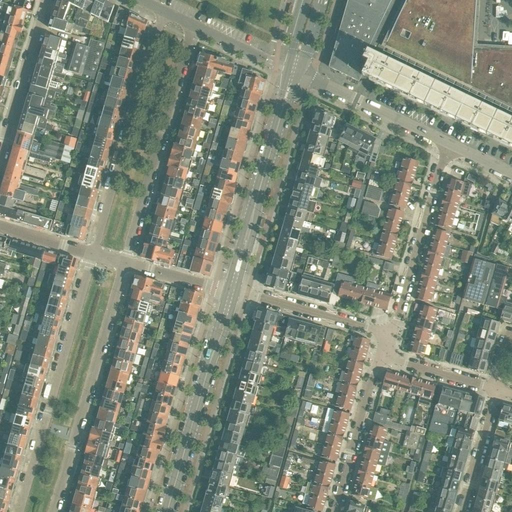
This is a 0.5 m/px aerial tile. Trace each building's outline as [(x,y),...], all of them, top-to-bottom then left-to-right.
[(22,9),(33,12),(35,3),(36,0),(25,0),(24,5),(23,5),(22,9)] [(56,0),(51,19),(60,21),(64,10),(62,10),(66,0),(56,0)] [(76,0),(66,0),(62,10),(64,10),(60,21),(68,23),(70,17),(65,16),(69,4),(74,6),(76,0)] [(74,25),(76,26),(85,0),(76,0),(74,6),(78,8),(76,16),(75,20),(76,20),(74,25)] [(83,28),(86,29),(88,22),(91,15),(95,0),(85,0),(76,26),(83,28)] [(88,22),(86,29),(89,30),(91,31),(93,26),(96,27),(106,1),(102,0),(95,0),(91,15),(95,17),(93,24),(88,22)] [(359,82),(361,76),(368,62),(363,59),(367,50),(377,30),(391,0),(348,0),(329,68),(359,82)] [(511,50),(494,50),(473,48),(475,0),(407,0),(386,45),(485,92),(511,105),(511,50)] [(93,26),(91,31),(90,33),(100,37),(106,22),(108,23),(114,5),(106,1),(96,27),(93,26)] [(7,15),(24,20),(27,11),(33,12),(22,9),(17,8),(10,5),(7,15)] [(128,28),(143,33),(144,33),(147,22),(119,8),(113,24),(119,26),(128,28)] [(0,23),(22,30),(23,27),(22,27),(24,20),(7,15),(5,20),(0,19),(0,23)] [(74,25),(68,23),(60,21),(51,19),(49,28),(65,33),(71,34),(72,29),(76,30),(82,32),(83,28),(76,26),(74,25)] [(22,30),(0,23),(0,27),(3,29),(1,34),(18,39),(20,33),(21,33),(22,30)] [(128,28),(125,38),(141,42),(142,41),(143,37),(142,36),(143,33),(128,28)] [(0,38),(0,44),(15,49),(18,39),(1,34),(0,38)] [(47,36),(43,49),(63,54),(66,41),(59,39),(47,36)] [(125,38),(122,48),(138,52),(139,48),(140,48),(141,44),(141,43),(141,42),(125,38)] [(74,44),(66,71),(81,75),(83,70),(91,72),(96,74),(105,44),(90,39),(88,48),(74,43),(74,44)] [(0,55),(13,59),(15,49),(0,44),(0,55)] [(511,120),(511,105),(386,45),(380,58),(511,120)] [(122,48),(119,58),(135,62),(136,61),(137,57),(137,56),(138,52),(122,48)] [(43,49),(40,58),(56,62),(58,58),(65,60),(66,56),(63,54),(43,49)] [(368,62),(361,76),(362,76),(363,76),(511,147),(511,120),(380,58),(373,54),(373,53),(367,50),(363,59),(368,62)] [(197,66),(198,66),(216,71),(220,59),(205,51),(201,53),(200,56),(198,55),(197,61),(199,61),(197,66)] [(0,55),(0,65),(10,68),(13,59),(0,55)] [(40,58),(37,67),(61,75),(64,65),(56,63),(56,62),(40,58)] [(119,58),(116,68),(132,72),(133,68),(134,68),(136,63),(135,63),(135,62),(119,58)] [(220,59),(216,71),(216,72),(230,75),(233,66),(220,59)] [(0,75),(7,78),(10,68),(0,65),(0,75)] [(197,74),(197,76),(213,81),(216,72),(216,71),(198,66),(196,72),(197,73),(197,74)] [(232,74),(240,77),(242,70),(235,66),(232,74)] [(37,67),(34,77),(51,81),(52,76),(64,80),(65,76),(61,75),(37,67)] [(115,71),(113,77),(129,82),(129,81),(130,81),(132,77),(131,76),(132,72),(116,68),(115,71)] [(243,89),(260,94),(262,95),(265,82),(252,75),(253,72),(242,70),(240,77),(238,84),(244,86),(243,89)] [(96,79),(95,83),(103,85),(104,80),(103,78),(104,75),(98,73),(96,79)] [(194,79),(192,86),(210,91),(213,81),(197,76),(196,79),(195,79),(194,79)] [(51,81),(34,77),(32,86),(55,93),(61,94),(62,90),(59,89),(61,84),(51,81)] [(112,82),(110,88),(126,93),(128,87),(129,87),(130,83),(129,82),(113,77),(112,82)] [(32,86),(29,95),(51,102),(51,101),(53,101),(55,93),(32,86)] [(191,94),(191,96),(207,101),(210,91),(192,86),(190,92),(191,93),(191,94)] [(110,88),(108,97),(124,102),(124,101),(125,101),(126,97),(125,96),(126,93),(110,88)] [(243,89),(240,99),(258,105),(260,98),(259,97),(259,96),(260,94),(243,89)] [(91,96),(89,103),(93,104),(94,104),(95,104),(98,94),(96,94),(92,93),(91,96)] [(29,95),(26,104),(55,112),(57,108),(50,106),(51,102),(29,95)] [(188,99),(186,106),(204,111),(207,101),(191,96),(190,99),(190,98),(188,99)] [(108,97),(105,107),(121,112),(122,107),(123,107),(124,103),(123,102),(124,102),(108,97)] [(76,99),(74,103),(81,105),(79,110),(84,111),(87,102),(84,101),(76,99)] [(240,99),(237,109),(254,114),(255,111),(257,111),(258,105),(240,99)] [(54,117),(55,112),(26,104),(24,113),(47,120),(49,121),(51,116),(54,117)] [(186,113),(185,116),(202,121),(204,111),(186,106),(184,112),(185,113),(186,113)] [(104,111),(102,117),(118,122),(118,121),(119,121),(120,117),(119,116),(120,112),(121,112),(105,107),(104,111)] [(237,109),(234,119),(253,125),(255,118),(254,117),(253,116),(254,114),(237,109)] [(314,119),(314,122),(334,128),(336,118),(333,116),(325,112),(318,109),(317,110),(316,113),(314,114),(313,118),(314,119)] [(21,122),(45,130),(51,132),(53,127),(48,126),(46,125),(47,120),(24,113),(21,122)] [(183,119),(180,126),(199,131),(202,121),(185,116),(184,119),(184,118),(183,119)] [(102,117),(99,127),(115,131),(116,127),(117,127),(118,123),(118,122),(102,117)] [(82,120),(76,119),(74,128),(79,129),(82,120)] [(234,119),(231,129),(248,134),(249,131),(249,132),(251,131),(253,125),(234,119)] [(34,137),(42,139),(45,130),(21,122),(18,132),(34,137)] [(311,125),(309,132),(327,137),(330,128),(333,129),(334,128),(314,122),(313,125),(312,125),(311,125)] [(339,141),(348,146),(357,129),(351,126),(350,126),(349,127),(347,125),(339,141)] [(94,126),(91,135),(96,137),(112,141),(113,141),(115,136),(114,136),(115,131),(99,127),(94,126)] [(180,133),(179,136),(196,141),(199,131),(180,126),(179,132),(180,133)] [(231,129),(228,140),(247,145),(249,138),(248,137),(247,136),(248,134),(231,129)] [(348,146),(347,149),(357,154),(358,151),(365,135),(363,134),(363,133),(363,132),(357,129),(348,146)] [(18,132),(13,148),(38,154),(43,156),(44,153),(38,151),(41,144),(33,142),(34,137),(18,132)] [(308,140),(308,143),(324,147),(327,137),(309,132),(307,139),(308,140)] [(359,151),(357,156),(365,160),(367,155),(370,157),(374,144),(373,144),(376,138),(369,135),(368,136),(365,135),(358,151),(359,151)] [(177,139),(175,145),(193,151),(196,141),(179,136),(178,138),(177,139)] [(68,137),(66,146),(74,149),(76,139),(68,137)] [(96,137),(93,147),(109,151),(110,147),(111,147),(113,143),(112,142),(112,141),(96,137)] [(376,138),(373,144),(374,144),(370,157),(369,162),(375,163),(378,152),(381,141),(376,138)] [(228,140),(226,149),(243,154),(243,151),(244,152),(245,151),(247,145),(228,140)] [(44,156),(47,157),(51,158),(69,164),(74,149),(66,146),(48,141),(44,156)] [(305,145),(303,153),(321,158),(324,147),(308,143),(307,145),(305,145)] [(172,152),(171,156),(190,161),(193,151),(175,145),(174,145),(174,146),(173,146),(171,152),(172,152)] [(93,147),(90,157),(106,161),(108,160),(109,156),(108,155),(109,151),(93,147)] [(51,158),(47,157),(44,156),(38,154),(13,148),(11,157),(27,162),(28,157),(46,163),(49,163),(51,158)] [(226,149),(223,159),(241,164),(243,158),(242,157),(243,154),(226,149)] [(303,160),(302,163),(318,168),(321,158),(303,153),(302,159),(302,160),(303,160)] [(168,166),(169,166),(187,171),(190,161),(171,156),(170,159),(169,159),(168,165),(169,165),(168,166)] [(11,157),(8,167),(45,178),(46,172),(26,166),(27,162),(11,157)] [(90,157),(88,167),(104,171),(105,167),(106,167),(107,163),(106,162),(106,161),(90,157)] [(403,158),(400,170),(415,174),(418,162),(417,162),(403,158)] [(223,159),(220,169),(237,174),(238,171),(239,171),(241,164),(223,159)] [(300,165),(298,172),(316,177),(317,172),(318,168),(302,163),(301,165),(300,165)] [(204,165),(199,164),(196,174),(201,175),(204,165)] [(168,174),(168,176),(184,181),(187,171),(169,166),(167,173),(168,174)] [(8,167),(5,177),(21,181),(23,177),(43,183),(45,178),(8,167)] [(88,167),(85,176),(101,181),(102,180),(103,176),(102,175),(104,171),(88,167)] [(220,169),(217,179),(236,185),(236,184),(237,178),(236,177),(237,174),(220,169)] [(393,175),(392,180),(411,185),(415,174),(400,170),(398,177),(393,175)] [(298,172),(296,179),(297,180),(296,183),(313,188),(313,187),(319,189),(322,179),(316,177),(298,172)] [(369,186),(378,188),(381,177),(371,175),(369,186)] [(81,176),(78,185),(82,186),(82,187),(98,191),(99,187),(100,187),(101,182),(100,181),(101,181),(85,176),(85,177),(81,176)] [(165,179),(163,186),(181,191),(184,181),(168,176),(167,179),(165,179)] [(21,181),(5,177),(2,186),(26,193),(29,183),(21,181)] [(449,178),(445,191),(460,195),(468,197),(471,185),(464,183),(449,179),(449,178)] [(217,179),(214,189),(233,195),(236,185),(217,179)] [(395,186),(393,192),(393,194),(408,198),(408,197),(411,185),(392,180),(390,184),(392,185),(395,186)] [(353,181),(352,187),(360,189),(362,183),(353,181)] [(294,186),(292,191),(293,192),(293,193),(294,193),(310,198),(316,199),(319,189),(313,187),(313,188),(296,183),(295,186),(295,185),(294,186)] [(2,186),(0,193),(0,195),(16,200),(17,200),(23,202),(26,193),(2,186)] [(162,194),(162,196),(178,201),(181,191),(163,186),(161,193),(162,194)] [(368,186),(365,198),(379,202),(382,190),(368,186)] [(82,187),(79,196),(95,201),(95,200),(96,200),(97,196),(97,195),(98,191),(82,187)] [(360,191),(358,199),(354,211),(354,212),(358,213),(363,197),(362,196),(365,188),(361,187),(360,191)] [(214,189),(211,200),(230,205),(233,195),(214,189)] [(445,191),(442,203),(457,206),(460,195),(445,191)] [(408,198),(393,194),(390,205),(405,209),(408,198)] [(0,195),(0,206),(21,213),(21,212),(35,216),(36,211),(15,205),(17,200),(16,200),(0,195)] [(290,204),(289,207),(306,212),(312,214),(315,203),(309,201),(309,200),(293,195),(292,197),(290,198),(289,202),(290,204)] [(79,196),(76,206),(92,211),(93,207),(94,206),(96,202),(95,201),(79,196)] [(159,199),(157,206),(175,211),(178,201),(162,196),(161,199),(159,199)] [(211,200),(209,209),(225,214),(226,212),(228,211),(230,205),(211,200)] [(489,209),(491,210),(492,203),(486,201),(484,208),(489,209)] [(496,207),(494,211),(491,217),(490,222),(499,226),(501,222),(508,206),(505,204),(505,203),(501,201),(500,202),(499,201),(498,202),(497,202),(495,207),(496,207)] [(364,202),(361,214),(367,216),(377,218),(386,221),(385,221),(400,226),(401,225),(404,213),(403,213),(398,211),(395,210),(389,209),(388,213),(380,211),(376,205),(364,202)] [(442,203),(439,214),(454,218),(457,206),(442,203)] [(71,205),(70,209),(75,211),(73,216),(89,221),(89,220),(91,220),(92,216),(91,215),(92,211),(76,206),(71,205)] [(501,222),(510,226),(511,222),(511,207),(511,208),(509,206),(509,205),(508,206),(501,222)] [(21,213),(0,206),(0,216),(19,222),(21,223),(21,222),(35,227),(37,227),(47,230),(49,231),(52,221),(35,216),(21,212),(21,213)] [(157,214),(156,216),(172,221),(175,211),(157,206),(155,212),(156,214),(157,214)] [(287,210),(285,217),(303,222),(306,212),(289,207),(289,209),(288,209),(287,210)] [(209,209),(206,220),(224,225),(226,218),(225,217),(224,217),(225,214),(209,209)] [(454,218),(439,214),(435,226),(436,226),(450,230),(454,218)] [(68,221),(67,225),(87,231),(87,230),(88,226),(89,226),(90,222),(89,221),(73,216),(72,222),(68,221)] [(154,219),(151,226),(170,231),(172,221),(156,216),(155,219),(154,219)] [(303,222),(285,217),(283,223),(284,224),(284,227),(304,232),(304,233),(308,234),(310,224),(303,222)] [(206,220),(203,230),(220,234),(220,232),(221,232),(222,231),(224,225),(206,220)] [(67,225),(63,224),(59,223),(54,221),(51,232),(84,241),(87,231),(67,225)] [(385,222),(382,233),(397,237),(400,226),(385,221),(385,222)] [(341,228),(340,232),(345,234),(348,224),(344,223),(342,222),(340,228),(341,228)] [(167,241),(176,244),(181,245),(182,241),(168,237),(170,231),(151,226),(150,232),(151,234),(150,236),(167,241)] [(281,230),(279,236),(297,242),(299,236),(303,237),(304,233),(304,232),(284,227),(283,229),(281,230)] [(435,229),(431,241),(446,246),(449,234),(435,230),(435,229)] [(203,230),(200,240),(218,245),(220,238),(219,237),(220,234),(203,230)] [(335,236),(333,241),(335,241),(338,242),(343,244),(345,234),(340,232),(339,232),(338,236),(335,236)] [(382,233),(379,244),(394,248),(397,237),(382,233)] [(0,236),(0,248),(16,253),(19,243),(0,236)] [(146,245),(145,246),(164,251),(167,241),(150,236),(150,239),(149,239),(148,239),(146,245)] [(279,244),(278,247),(294,252),(297,242),(279,236),(277,243),(278,244),(279,244)] [(200,240),(197,249),(214,254),(215,252),(216,251),(218,245),(200,240)] [(332,251),(335,252),(342,254),(343,250),(345,244),(343,244),(338,242),(335,241),(332,251)] [(431,241),(428,253),(443,257),(448,258),(451,247),(446,246),(431,241)] [(44,250),(19,243),(16,253),(30,257),(41,260),(44,250)] [(490,253),(496,256),(496,254),(501,245),(495,243),(490,253)] [(394,248),(379,244),(377,251),(373,250),(372,254),(391,260),(394,248)] [(164,251),(145,246),(142,258),(161,263),(161,262),(175,266),(178,254),(175,253),(174,253),(164,251)] [(275,249),(274,256),(292,261),(294,252),(278,247),(277,249),(275,249)] [(0,248),(0,253),(11,257),(12,252),(0,248)] [(197,249),(194,258),(194,259),(213,264),(215,258),(213,257),(214,254),(197,249)] [(47,263),(59,266),(76,271),(79,260),(60,255),(46,251),(43,261),(47,263)] [(469,264),(472,253),(466,251),(463,262),(469,264)] [(342,254),(335,252),(331,266),(338,268),(342,254)] [(428,253),(424,265),(439,269),(440,269),(447,270),(450,259),(443,257),(428,253)] [(177,267),(191,271),(194,259),(194,258),(185,256),(180,254),(177,267)] [(483,306),(496,264),(496,263),(476,255),(475,254),(473,260),(462,300),(483,306)] [(496,256),(494,258),(500,261),(504,263),(506,259),(502,257),(496,254),(496,256)] [(273,264),(272,267),(289,271),(292,261),(274,256),(272,263),(273,264)] [(33,268),(38,270),(41,260),(30,257),(27,267),(32,268),(33,268)] [(194,259),(191,271),(210,277),(213,264),(194,259)] [(382,269),(392,272),(395,265),(384,262),(382,269)] [(498,319),(500,319),(504,303),(505,303),(507,298),(501,297),(509,268),(496,264),(483,306),(498,310),(496,316),(496,317),(496,318),(497,318),(497,319),(498,319)] [(424,265),(421,276),(436,280),(439,269),(424,265)] [(74,276),(76,271),(59,266),(56,276),(72,281),(73,276),(74,276)] [(268,276),(286,281),(292,283),(293,284),(294,280),(296,273),(289,271),(272,267),(272,269),(271,269),(270,269),(268,276)] [(330,269),(327,268),(327,269),(324,280),(318,300),(320,300),(320,301),(321,302),(328,304),(333,286),(326,284),(330,269)] [(50,274),(48,284),(53,286),(69,290),(70,290),(72,285),(71,285),(72,281),(56,276),(50,274)] [(298,293),(298,294),(301,295),(301,297),(308,299),(313,281),(314,277),(303,274),(302,278),(298,293)] [(286,281),(268,276),(266,284),(265,284),(265,285),(265,287),(267,287),(267,288),(267,287),(295,295),(298,285),(293,284),(292,283),(286,281)] [(338,277),(333,293),(338,295),(338,296),(337,296),(350,300),(354,285),(355,279),(343,276),(343,279),(338,277)] [(421,276),(418,288),(433,292),(436,280),(421,276)] [(133,289),(166,298),(169,287),(157,283),(139,278),(139,277),(138,277),(137,277),(136,279),(135,278),(135,279),(136,279),(133,289)] [(315,299),(318,300),(324,280),(314,277),(313,281),(308,299),(314,300),(315,299)] [(365,288),(361,303),(373,307),(377,292),(379,286),(367,283),(366,288),(365,288)] [(350,300),(361,303),(365,288),(354,285),(350,300)] [(53,286),(50,296),(66,300),(68,296),(69,296),(70,292),(69,291),(69,290),(53,286)] [(25,287),(23,297),(29,299),(32,289),(25,287)] [(168,299),(182,303),(201,308),(204,296),(186,291),(185,291),(171,287),(168,299)] [(433,292),(418,288),(415,300),(415,299),(430,304),(433,292)] [(131,299),(132,299),(149,304),(157,307),(162,308),(163,308),(166,299),(166,298),(133,289),(131,299)] [(377,292),(373,307),(387,311),(391,296),(377,292)] [(50,296),(48,306),(63,310),(64,310),(65,309),(66,305),(65,305),(66,300),(50,296)] [(20,306),(22,307),(26,308),(29,299),(23,297),(20,306)] [(130,302),(128,309),(150,315),(153,305),(149,304),(132,299),(131,302),(130,302)] [(176,312),(179,313),(196,317),(196,315),(197,315),(198,315),(200,308),(201,308),(182,303),(180,309),(176,308),(176,312)] [(510,323),(511,316),(511,305),(505,303),(504,303),(500,319),(500,321),(500,320),(504,321),(504,322),(508,323),(509,322),(510,323)] [(422,305),(418,318),(433,322),(437,310),(422,306),(422,305)] [(48,306),(45,316),(61,320),(62,316),(63,316),(64,311),(63,311),(63,310),(48,306)] [(128,309),(126,316),(127,317),(126,319),(143,324),(147,325),(150,315),(128,309)] [(257,321),(273,326),(280,328),(285,329),(288,318),(283,317),(261,310),(260,310),(258,310),(258,312),(257,311),(257,312),(255,321),(257,321)] [(445,312),(443,317),(450,319),(454,320),(456,315),(445,312)] [(179,313),(176,323),(194,328),(196,321),(195,320),(196,317),(179,313)] [(39,314),(36,324),(42,325),(42,326),(58,330),(58,329),(59,329),(60,325),(59,324),(61,320),(45,316),(39,314)] [(465,314),(461,323),(468,325),(471,316),(465,314)] [(13,315),(10,324),(12,324),(20,327),(21,327),(24,318),(19,316),(13,315)] [(443,317),(442,320),(441,324),(452,327),(454,320),(450,319),(443,317)] [(418,318),(415,329),(430,333),(434,334),(437,323),(433,322),(418,318)] [(124,322),(122,329),(140,334),(143,324),(126,319),(126,322),(125,322),(124,322)] [(482,319),(479,329),(496,334),(496,333),(497,332),(498,328),(497,327),(498,323),(499,324),(499,323),(482,319)] [(285,337),(296,340),(301,321),(294,320),(293,321),(290,320),(285,337)] [(254,324),(252,331),(270,336),(273,326),(257,321),(256,323),(254,324)] [(301,321),(296,340),(302,341),(301,344),(305,345),(310,325),(308,325),(307,323),(301,321)] [(176,323),(173,333),(190,337),(191,335),(192,335),(194,328),(176,323)] [(12,324),(9,334),(13,335),(18,336),(20,327),(12,324)] [(310,325),(305,345),(309,346),(309,344),(316,345),(321,327),(314,325),(313,326),(310,325)] [(35,330),(33,334),(55,340),(56,336),(57,335),(58,331),(58,330),(42,326),(40,331),(35,330)] [(321,327),(316,345),(321,346),(321,347),(323,338),(324,338),(324,337),(326,328),(321,327)] [(121,337),(121,340),(137,344),(140,334),(122,329),(120,336),(121,337)] [(328,329),(325,341),(330,343),(333,331),(328,329)] [(415,329),(412,341),(427,345),(430,333),(415,329)] [(479,329),(476,339),(493,343),(494,340),(495,339),(496,335),(496,334),(479,329)] [(252,338),(251,341),(267,346),(280,349),(281,345),(268,342),(270,336),(252,331),(250,337),(251,338),(252,338)] [(173,333),(170,343),(189,348),(191,341),(189,340),(190,337),(173,333)] [(38,339),(36,345),(52,350),(52,349),(53,349),(55,345),(54,344),(55,340),(33,334),(32,337),(38,339)] [(354,342),(352,349),(367,353),(370,340),(369,341),(352,336),(350,341),(354,342)] [(10,337),(9,344),(16,346),(18,339),(10,337)] [(476,339),(473,349),(491,354),(490,353),(491,352),(493,348),(492,347),(493,343),(476,339)] [(118,342),(116,349),(134,354),(136,348),(140,349),(141,345),(137,344),(121,340),(120,342),(118,342)] [(248,344),(246,351),(264,356),(267,346),(251,341),(250,343),(248,344)] [(325,341),(323,348),(322,352),(327,354),(327,352),(329,352),(331,343),(330,343),(325,341)] [(427,345),(412,341),(408,352),(409,352),(409,353),(409,352),(424,356),(427,345)] [(170,343),(167,353),(184,358),(185,355),(187,355),(189,348),(170,343)] [(9,344),(6,354),(8,354),(12,355),(13,355),(16,346),(9,344)] [(36,345),(34,355),(49,360),(50,356),(52,355),(53,351),(52,350),(36,345)] [(367,353),(352,349),(348,348),(345,359),(349,360),(363,364),(367,353)] [(116,357),(115,360),(131,364),(134,354),(116,349),(114,356),(115,357),(116,357)] [(473,349),(471,359),(487,363),(488,360),(489,359),(490,355),(490,354),(491,354),(473,349)] [(246,351),(245,357),(246,358),(245,361),(267,367),(270,357),(264,356),(246,351)] [(167,353),(165,363),(183,368),(185,361),(184,360),(183,360),(184,358),(167,353)] [(454,365),(460,367),(463,357),(456,355),(453,354),(452,354),(449,364),(450,364),(454,365)] [(34,355),(31,365),(46,370),(47,369),(48,369),(49,365),(48,364),(49,360),(34,355)] [(470,359),(467,369),(484,374),(485,373),(486,372),(487,368),(486,367),(487,363),(471,359),(470,359)] [(112,362),(110,369),(128,374),(131,364),(115,360),(114,362),(112,362)] [(349,360),(345,372),(360,376),(363,364),(349,360)] [(243,364),(241,371),(259,376),(266,378),(269,368),(267,367),(245,361),(245,363),(244,363),(243,364)] [(165,363),(162,373),(178,378),(179,375),(181,375),(183,368),(165,363)] [(26,364),(24,374),(44,380),(45,375),(46,375),(47,371),(46,370),(31,365),(26,364)] [(110,377),(109,379),(126,384),(128,374),(110,369),(108,376),(110,377)] [(240,378),(239,381),(256,386),(259,376),(241,371),(239,377),(240,378)] [(389,387),(397,390),(401,375),(387,371),(381,390),(388,392),(389,387)] [(345,372),(342,384),(357,388),(360,376),(345,372)] [(162,373),(159,383),(177,388),(179,381),(178,380),(178,378),(162,373)] [(24,374),(22,378),(27,379),(25,385),(41,389),(42,389),(43,385),(42,384),(44,380),(24,374)] [(309,379),(307,386),(314,388),(317,376),(310,374),(309,379)] [(397,390),(408,393),(413,378),(401,375),(397,390)] [(408,393),(420,396),(424,382),(413,378),(408,393)] [(107,382),(105,389),(123,394),(126,384),(109,379),(108,382),(107,382)] [(237,384),(235,391),(253,396),(256,386),(239,381),(239,383),(238,383),(237,384)] [(420,396),(417,404),(430,408),(432,400),(436,385),(437,386),(437,385),(424,382),(420,396)] [(159,383),(156,393),(173,397),(173,395),(174,395),(175,395),(177,388),(159,383)] [(342,384),(339,395),(353,400),(357,388),(342,384)] [(25,385),(22,395),(38,399),(39,395),(40,395),(41,391),(41,390),(41,389),(25,385)] [(435,407),(432,416),(445,420),(448,410),(453,391),(450,390),(450,389),(449,389),(444,388),(444,387),(443,388),(438,405),(435,407)] [(104,397),(103,399),(120,404),(123,394),(105,389),(103,396),(104,397)] [(234,398),(234,401),(250,406),(253,396),(235,391),(233,397),(234,398)] [(457,392),(453,391),(448,410),(458,413),(464,393),(457,391),(457,392)] [(156,393),(153,403),(171,408),(173,401),(172,400),(173,397),(156,393)] [(470,395),(464,393),(458,413),(466,415),(472,396),(470,396),(470,395)] [(22,395),(19,405),(35,409),(36,408),(38,404),(37,403),(38,399),(22,395)] [(353,400),(339,395),(335,407),(350,411),(353,400)] [(466,415),(478,419),(484,399),(473,396),(472,396),(466,415)] [(300,400),(298,399),(292,398),(290,406),(298,408),(300,400)] [(101,402),(99,409),(117,414),(120,404),(103,399),(103,402),(102,402),(101,402)] [(231,404),(229,410),(253,417),(256,407),(250,406),(234,401),(233,403),(231,404)] [(300,408),(299,414),(303,415),(304,409),(309,410),(311,404),(306,403),(306,402),(302,401),(300,408)] [(153,403),(151,413),(167,418),(168,415),(169,415),(171,408),(153,403)] [(19,405),(17,414),(32,419),(34,415),(35,415),(36,411),(35,410),(35,409),(19,405)] [(498,421),(508,424),(511,411),(511,407),(510,407),(509,406),(505,405),(504,405),(503,405),(498,421)] [(98,417),(98,419),(114,424),(117,414),(99,409),(97,416),(98,417)] [(328,409),(324,421),(346,427),(349,414),(349,415),(328,409)] [(229,418),(228,421),(244,426),(244,425),(248,427),(249,423),(251,424),(253,417),(229,410),(227,417),(228,418),(229,418)] [(432,416),(431,421),(474,433),(478,419),(466,415),(458,413),(448,410),(445,420),(432,416)] [(151,413),(148,423),(166,428),(168,421),(167,420),(166,420),(167,418),(151,413)] [(373,420),(373,421),(385,425),(404,430),(405,426),(392,422),(392,420),(387,418),(388,416),(382,415),(375,413),(375,414),(373,420)] [(17,414),(14,425),(29,429),(30,429),(31,428),(32,424),(31,423),(32,419),(17,414)] [(93,429),(93,430),(111,435),(113,428),(118,429),(119,426),(114,424),(98,419),(97,422),(95,422),(93,429)] [(225,424),(224,431),(242,436),(244,426),(228,421),(227,423),(225,424)] [(324,421),(321,432),(328,434),(343,438),(346,427),(324,421)] [(437,434),(453,438),(470,443),(471,439),(472,440),(474,433),(431,421),(428,431),(430,432),(437,434)] [(147,427),(144,435),(163,440),(166,428),(148,423),(147,427)] [(14,425),(11,434),(27,439),(28,435),(29,435),(30,430),(29,430),(29,429),(14,425)] [(296,425),(291,443),(295,444),(300,426),(296,425)] [(372,425),(368,437),(383,441),(385,434),(387,429),(386,429),(373,425),(372,425)] [(281,436),(288,438),(288,436),(291,428),(287,427),(284,426),(281,436)] [(407,431),(406,435),(403,447),(416,450),(416,448),(420,435),(415,433),(414,433),(416,428),(411,426),(409,432),(407,431)] [(425,430),(416,428),(415,433),(420,435),(424,436),(425,430)] [(91,436),(89,441),(108,447),(110,447),(111,446),(114,447),(116,442),(112,441),(114,435),(111,435),(93,430),(92,429),(90,435),(91,436)] [(494,436),(504,439),(506,433),(496,430),(494,436)] [(223,438),(222,441),(239,446),(242,436),(224,431),(222,437),(223,438)] [(430,432),(428,441),(434,443),(437,434),(430,432)] [(11,434),(8,444),(24,449),(24,448),(25,448),(26,444),(25,443),(27,439),(11,434)] [(328,434),(325,445),(339,449),(343,438),(328,434)] [(144,435),(141,447),(159,453),(163,440),(144,435)] [(420,435),(416,448),(422,450),(425,438),(424,436),(420,435)] [(368,437),(365,449),(380,453),(388,455),(391,443),(383,441),(368,437)] [(453,438),(451,448),(468,453),(468,452),(469,452),(470,448),(469,447),(470,443),(453,438)] [(492,445),(491,449),(511,454),(511,453),(511,450),(509,450),(511,443),(494,438),(494,439),(493,440),(492,444),(492,445)] [(86,454),(104,459),(108,447),(89,441),(88,447),(87,446),(85,453),(86,453),(86,454)] [(220,444),(218,451),(236,456),(242,457),(243,458),(246,448),(239,446),(222,441),(222,443),(221,443),(220,444)] [(428,441),(425,452),(431,453),(434,443),(428,441)] [(8,444),(5,456),(20,460),(22,455),(23,454),(24,450),(24,449),(8,444)] [(339,449),(325,445),(322,453),(321,457),(336,461),(335,462),(336,462),(339,449)] [(274,446),(272,455),(282,458),(285,449),(274,446)] [(141,447),(138,458),(154,463),(155,459),(157,459),(159,453),(141,447)] [(447,447),(444,457),(448,458),(465,463),(466,459),(467,459),(468,455),(467,454),(468,453),(451,448),(447,447)] [(422,450),(416,448),(416,450),(413,460),(419,462),(422,450)] [(365,449),(362,460),(377,465),(384,467),(388,455),(380,453),(365,449)] [(488,459),(505,464),(508,465),(509,465),(511,454),(491,449),(490,452),(489,453),(488,457),(489,458),(488,459)] [(218,451),(216,457),(217,458),(217,461),(233,466),(239,467),(240,467),(242,457),(236,456),(218,451)] [(431,453),(425,452),(422,462),(428,464),(431,453)] [(86,454),(84,460),(85,461),(86,461),(85,464),(101,469),(105,470),(108,460),(104,459),(86,454)] [(0,466),(1,467),(17,472),(17,471),(18,471),(20,467),(19,466),(20,462),(20,460),(5,456),(4,457),(0,455),(0,466)] [(272,455),(269,466),(279,469),(282,458),(272,455)] [(445,468),(463,473),(462,472),(463,472),(464,468),(464,466),(465,463),(448,458),(443,457),(442,461),(447,462),(445,468)] [(138,458),(135,468),(153,473),(155,466),(154,465),(154,464),(154,463),(138,458)] [(487,465),(486,469),(502,474),(505,474),(507,475),(508,471),(506,470),(508,465),(505,464),(488,459),(488,460),(487,460),(486,464),(487,465)] [(362,460),(359,471),(373,476),(377,465),(362,460)] [(214,464),(212,470),(230,476),(236,477),(239,467),(233,466),(217,461),(216,463),(214,464)] [(320,461),(317,472),(332,477),(335,465),(320,461)] [(422,462),(419,472),(425,473),(428,464),(422,462)] [(82,467),(80,474),(99,479),(101,469),(85,464),(84,466),(82,467)] [(0,477),(14,482),(15,478),(17,477),(18,473),(17,472),(1,467),(0,466),(0,477)] [(276,477),(277,471),(263,467),(261,473),(276,477)] [(441,474),(440,478),(442,478),(459,483),(460,479),(461,479),(462,475),(462,474),(463,473),(445,468),(443,467),(441,474)] [(135,468),(132,478),(148,482),(149,479),(150,479),(151,479),(153,473),(135,468)] [(502,474),(486,469),(485,472),(484,473),(482,477),(483,478),(482,479),(499,483),(502,484),(505,474),(502,474)] [(211,479),(211,481),(227,486),(230,476),(212,470),(210,477),(211,478),(211,479)] [(359,471),(355,483),(370,487),(373,476),(359,471)] [(313,484),(313,485),(328,489),(332,477),(317,472),(313,484)] [(425,473),(419,472),(417,482),(423,483),(425,473)] [(80,481),(79,484),(96,489),(99,479),(80,474),(79,480),(80,481)] [(269,476),(267,484),(274,486),(277,478),(269,476)] [(279,487),(287,490),(290,478),(282,476),(279,487)] [(0,477),(0,488),(11,492),(12,491),(13,491),(14,487),(13,486),(14,482),(0,477)] [(132,478),(129,488),(147,493),(149,486),(148,485),(148,484),(148,482),(132,478)] [(442,478),(440,488),(457,493),(456,492),(458,492),(459,488),(458,487),(459,483),(442,478)] [(481,485),(480,489),(496,493),(502,495),(503,491),(497,489),(499,483),(482,479),(483,480),(482,480),(480,484),(481,485)] [(207,487),(206,493),(224,498),(227,487),(227,486),(211,481),(210,482),(209,486),(207,487)] [(414,491),(420,493),(423,484),(417,482),(414,491)] [(308,483),(304,495),(310,496),(310,497),(325,501),(327,495),(328,489),(313,485),(313,484),(308,483)] [(355,483),(352,496),(352,495),(353,495),(367,499),(374,501),(378,489),(370,487),(355,483)] [(77,487),(75,494),(93,499),(96,489),(79,484),(78,487),(78,486),(77,487)] [(267,486),(264,497),(271,498),(274,488),(267,486)] [(0,488),(0,498),(9,501),(10,497),(11,497),(12,493),(11,492),(0,488)] [(129,488),(126,498),(143,502),(144,499),(145,499),(147,493),(129,488)] [(440,488),(437,498),(453,503),(455,499),(456,499),(457,495),(456,494),(457,493),(440,488)] [(477,498),(477,499),(493,504),(496,493),(480,489),(479,493),(478,493),(477,497),(477,498)] [(221,509),(226,510),(229,500),(224,498),(206,493),(203,500),(205,501),(204,504),(221,509)] [(74,501),(73,504),(90,509),(93,499),(75,494),(73,500),(74,501)] [(125,501),(123,507),(139,511),(141,511),(143,506),(142,504),(143,502),(126,498),(117,495),(116,500),(123,502),(123,500),(125,501)] [(304,495),(302,504),(307,506),(307,508),(321,511),(325,501),(310,497),(310,496),(304,495)] [(0,498),(0,509),(6,511),(7,511),(8,506),(7,506),(9,501),(0,498)] [(437,498),(434,509),(446,511),(451,511),(452,511),(453,508),(452,507),(453,503),(437,498)] [(475,505),(474,509),(484,511),(491,511),(493,504),(477,499),(477,500),(476,500),(475,504),(475,505)] [(349,509),(347,511),(365,511),(367,507),(351,503),(350,504),(349,504),(348,508),(349,509)] [(409,508),(408,511),(414,511),(416,509),(417,504),(411,503),(409,508)]
